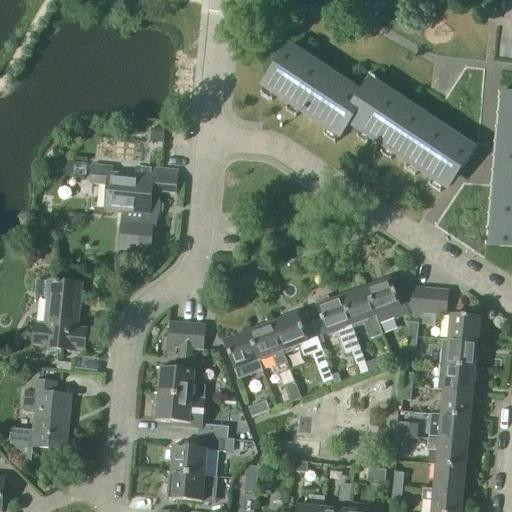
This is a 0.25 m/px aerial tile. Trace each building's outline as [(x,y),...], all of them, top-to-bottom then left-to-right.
[(339,138),(348,124),(433,180),(429,187),(440,194),(458,167),(463,170),(474,153),(371,85),(362,99),(290,51),(265,89),(339,138)] [(511,101),(505,101),(492,247),(511,249),(511,101)] [(150,143),(162,144),(163,132),(151,131),(150,143)] [(70,164),(68,176),(75,177),(76,165),(70,164)] [(87,166),(76,165),(75,177),(86,178),(87,166)] [(111,170),(92,168),(91,184),(107,186),(105,213),(125,215),(129,225),(128,230),(121,229),(119,253),(150,256),(151,239),(157,238),(157,236),(156,234),(156,232),(156,230),(156,228),(156,226),(156,224),(157,222),(157,220),(158,218),(160,215),(160,207),(160,205),(160,204),(159,202),(158,201),(157,200),(156,199),(155,198),(154,197),(153,196),(151,195),(150,195),(150,192),(174,194),(176,173),(137,169),(136,179),(110,177),(111,170)] [(80,286),(48,283),(35,282),(34,297),(47,299),(44,327),(34,326),(32,346),(42,347),(42,349),(73,352),(74,350),(83,351),(85,331),(76,330),(80,286)] [(389,282),(365,291),(378,327),(395,320),(395,321),(410,316),(410,314),(412,290),(400,289),(400,287),(392,290),(389,282)] [(410,314),(410,316),(409,319),(421,320),(422,314),(424,291),(412,290),(410,314)] [(365,291),(340,300),(352,331),(364,327),(370,341),(382,337),(381,336),(378,327),(365,291)] [(422,314),(434,315),(436,292),(424,291),(422,314)] [(448,293),(436,292),(434,315),(446,316),(448,293)] [(327,337),(336,333),(345,357),(351,354),(360,378),(369,374),(352,331),(340,300),(330,304),(328,298),(314,303),(327,337)] [(272,326),(284,357),(299,351),(302,359),(310,356),(321,387),(332,383),(323,360),(324,359),(316,339),(306,343),(296,317),(272,326)] [(451,317),(448,342),(477,345),(480,320),(451,317)] [(168,338),(167,350),(166,355),(174,356),(175,350),(179,351),(181,326),(169,325),(168,338)] [(409,325),(408,338),(416,339),(417,326),(409,325)] [(180,351),(191,352),(193,327),(181,326),(179,351),(180,351)] [(247,336),(258,363),(270,358),(274,369),(286,365),(284,357),(272,326),(247,336)] [(205,329),(193,327),(191,352),(196,352),(202,353),(205,329)] [(223,345),(237,382),(262,373),(258,363),(247,336),(223,345)] [(408,338),(407,351),(406,352),(414,353),(416,339),(408,338)] [(477,345),(448,342),(442,341),(439,366),(475,370),(477,345)] [(202,386),(193,385),(196,352),(191,352),(180,351),(178,367),(176,367),(175,372),(160,371),(158,397),(192,400),(203,401),(204,401),(205,389),(202,386)] [(406,352),(407,351),(390,357),(393,366),(406,361),(406,352)] [(383,359),(366,365),(369,374),(386,367),(383,359)] [(435,381),(433,391),(443,392),(472,395),(475,370),(439,366),(438,382),(435,381)] [(403,388),(411,389),(412,376),(404,375),(403,388)] [(56,384),(34,382),(33,393),(31,393),(24,392),(23,402),(22,411),(26,415),(36,416),(34,433),(10,431),(9,443),(13,447),(33,448),(65,451),(70,397),(55,396),(56,384)] [(293,383),(280,388),(286,403),(299,398),(293,383)] [(411,389),(403,388),(402,402),(410,403),(411,389)] [(472,395),(443,392),(441,417),(470,420),(472,395)] [(198,439),(227,442),(228,429),(201,427),(203,401),(192,400),(158,397),(156,423),(170,424),(170,428),(188,430),(189,426),(199,426),(198,439)] [(266,402),(248,410),(251,419),(270,412),(266,402)] [(470,420),(441,417),(438,442),(467,445),(470,420)] [(398,439),(406,440),(407,426),(399,425),(398,439)] [(216,480),(218,454),(226,455),(227,442),(198,439),(197,451),(172,449),(170,475),(204,479),(216,480)] [(406,440),(398,439),(397,452),(405,453),(406,440)] [(436,468),(465,471),(467,445),(438,442),(427,441),(426,453),(437,454),(436,468)] [(261,460),(260,472),(270,473),(271,461),(261,460)] [(294,464),(293,474),(306,475),(307,465),(294,464)] [(245,468),(243,494),(255,495),(258,470),(245,468)] [(465,471),(436,468),(434,492),(462,495),(465,471)] [(367,483),(384,485),(385,473),(369,471),(367,483)] [(204,479),(170,475),(168,502),(202,505),(204,479)] [(393,488),(401,489),(403,476),(395,475),(393,488)] [(350,487),(341,486),(339,499),(349,500),(350,487)] [(401,489),(393,488),(392,501),(400,502),(401,489)] [(460,511),(462,495),(434,492),(422,491),(421,501),(432,503),(431,511),(460,511)] [(322,511),(323,499),(309,497),(308,509),(296,508),(296,511),(322,511)]
